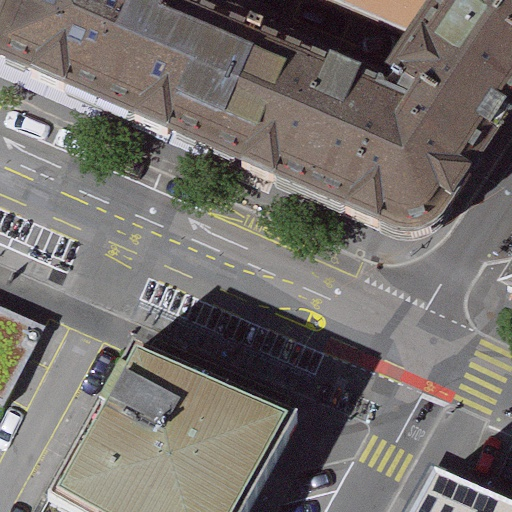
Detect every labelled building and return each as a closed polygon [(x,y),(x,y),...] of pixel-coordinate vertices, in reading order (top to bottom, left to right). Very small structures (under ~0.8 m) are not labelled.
[(0,0),(0,20),(16,27),(26,0),(0,0)] [(257,27),(189,0),(26,0),(16,27),(0,67),(207,150),(257,27)] [(327,0),(411,35),(438,0),(327,0)] [(511,0),(438,0),(411,35),(394,76),(491,157),(511,124),(511,0)] [(447,227),(491,157),(394,76),(257,27),(207,150),(412,240),(447,227)] [(0,408),(11,413),(54,331),(0,309),(0,408)] [(132,352),(43,511),(254,511),(302,428),(132,352)] [(501,511),(433,483),(420,511),(501,511)]
